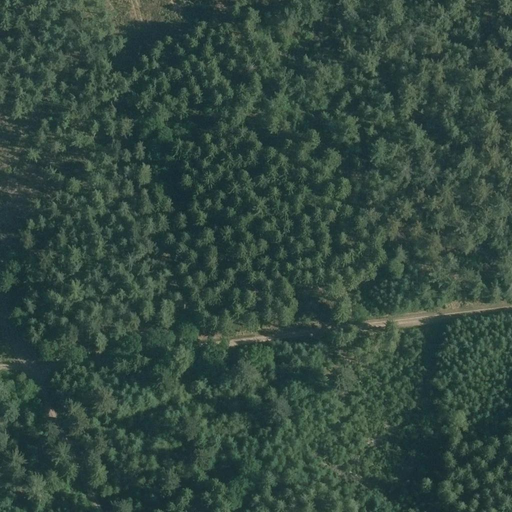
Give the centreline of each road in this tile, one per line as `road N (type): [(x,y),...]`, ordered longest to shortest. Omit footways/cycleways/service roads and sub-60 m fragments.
road 1 (track): [(511,308),(30,365)]
road 2 (track): [(100,511),(30,365)]
